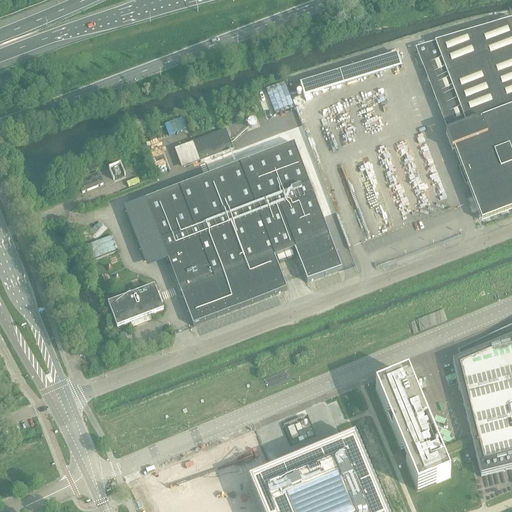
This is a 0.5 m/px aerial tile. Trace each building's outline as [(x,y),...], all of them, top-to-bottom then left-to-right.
[(511,21),(415,50),(422,66),(441,59),(466,127),(446,135),(452,151),(454,150),(464,176),(482,222),(511,210),(511,21)] [(226,131),(193,143),(200,163),(233,151),(226,131)] [(294,145),(145,201),(181,294),(193,327),(287,291),(275,260),(295,253),(307,284),(342,270),(329,237),(294,145)] [(98,174),(77,182),(82,194),(103,185),(98,174)] [(154,287),(108,305),(117,329),(163,311),(154,287)] [(511,326),(458,349),(462,359),(453,363),(472,442),(474,449),(481,478),(511,469),(511,326)] [(439,451),(408,377),(375,390),(401,452),(406,463),(417,492),(450,478),(442,457),(473,444),(471,437),(439,451)] [(294,427),(288,429),(292,440),(298,438),(296,432),(294,427)] [(253,434),(147,478),(161,511),(385,511),(376,490),(374,485),(363,460),(361,455),(355,439),(327,450),(324,451),(309,458),(304,460),(289,466),(283,469),(264,476),(261,468),(267,466),(263,456),(253,434)]
